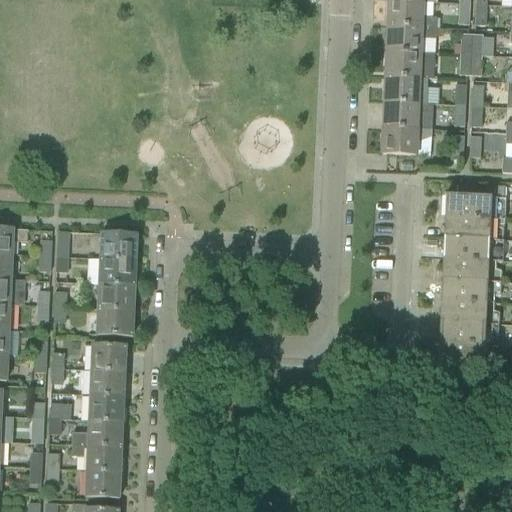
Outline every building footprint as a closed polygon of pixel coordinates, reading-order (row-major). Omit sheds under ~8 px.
[(475,0),(475,8),(486,8),(486,0),(475,0)] [(421,5),(388,4),(387,29),(435,31),(435,21),(420,20),(421,5)] [(469,7),(458,7),(457,27),(468,28),(469,7)] [(486,8),(475,8),(474,28),(485,29),(486,8)] [(387,29),(386,54),(418,56),(419,41),(435,41),(435,31),(387,29)] [(460,37),(459,58),(470,58),(471,38),(460,37)] [(482,38),(471,38),(470,58),(481,59),(482,38)] [(386,54),(385,80),(417,81),(432,82),(433,57),(418,56),(386,54)] [(470,58),(459,58),(458,78),(469,79),(470,58)] [(470,58),(469,79),(480,79),(481,59),(470,58)] [(417,81),(385,80),(384,105),(416,107),(417,81)] [(454,108),(464,109),(465,88),(455,88),(454,108)] [(471,88),(470,109),(481,110),(482,89),(471,88)] [(384,105),(382,131),(431,133),(432,108),(416,107),(384,105)] [(464,109),(454,108),(453,129),(463,129),(464,109)] [(481,110),(470,109),(470,130),(480,130),(481,110)] [(431,133),(382,131),(381,157),(414,158),(414,145),(430,139),(431,133)] [(511,161),(501,161),(501,176),(511,176),(511,136),(505,136),(504,146),(511,146),(511,161)] [(451,160),(462,160),(463,139),(452,139),(451,160)] [(469,139),(468,160),(479,161),(480,140),(469,139)] [(456,199),(444,198),(443,220),(496,222),(497,214),(503,214),(504,189),(457,187),(456,199)] [(496,222),(443,220),(442,241),(501,244),(502,232),(496,230),(496,222)] [(11,243),(26,244),(27,233),(0,231),(0,257),(11,258),(11,243)] [(57,235),(56,261),(67,261),(68,235),(57,235)] [(99,262),(135,263),(136,238),(100,236),(99,262)] [(442,241),(441,262),(494,264),(500,265),(501,255),(501,244),(442,241)] [(40,245),(40,260),(50,260),(51,245),(40,245)] [(11,258),(0,257),(0,282),(10,283),(11,258)] [(50,260),(40,260),(39,275),(50,276),(50,260)] [(67,261),(56,261),(56,276),(66,276),(67,261)] [(98,287),(134,289),(135,263),(99,262),(98,287)] [(441,262),(440,283),(499,285),(500,274),(494,272),(494,264),(441,262)] [(10,283),(0,282),(0,308),(8,309),(10,283)] [(440,283),(439,304),(492,306),(493,298),(498,297),(499,285),(440,283)] [(134,289),(98,287),(97,313),(133,314),(134,289)] [(37,310),(48,311),(49,296),(38,295),(37,310)] [(54,311),(65,312),(66,296),(55,296),(54,311)] [(492,306),(439,304),(438,325),(497,327),(498,316),(492,314),(492,306)] [(0,308),(0,333),(7,334),(8,309),(0,308)] [(48,311),(37,310),(37,326),(47,326),(48,311)] [(65,312),(54,311),(53,326),(64,326),(65,312)] [(133,314),(97,313),(96,338),(131,340),(133,314)] [(497,327),(438,325),(437,346),(491,348),(491,341),(497,339),(497,327)] [(36,345),(35,360),(46,361),(47,346),(36,345)] [(491,348),(437,346),(436,367),(495,370),(496,358),(490,356),(491,348)] [(91,347),(90,373),(124,375),(125,349),(91,347)] [(51,372),(62,372),(63,357),(52,357),(51,372)] [(46,361),(35,360),(34,376),(45,376),(46,361)] [(62,372),(51,372),(51,387),(61,388),(62,372)] [(90,373),(89,399),(123,400),(124,375),(90,373)] [(123,400),(89,399),(88,424),(122,425),(123,400)] [(32,422),(43,422),(44,407),(33,407),(32,422)] [(69,408),(61,408),(50,407),(49,422),(60,423),(60,422),(69,423),(69,408)] [(43,422),(32,422),(32,437),(42,437),(43,422)] [(60,423),(49,422),(48,437),(59,438),(60,423)] [(71,436),(71,448),(120,450),(122,425),(88,424),(87,437),(71,436)] [(120,450),(71,448),(70,459),(86,459),(86,474),(119,475),(120,450)] [(30,472),(41,472),(42,457),(31,457),(30,472)] [(48,457),(47,473),(58,473),(58,458),(48,457)] [(41,472),(30,472),(29,487),(40,488),(41,472)] [(58,473),(47,473),(46,488),(57,488),(58,473)] [(119,475),(86,474),(84,500),(118,501),(119,475)]
